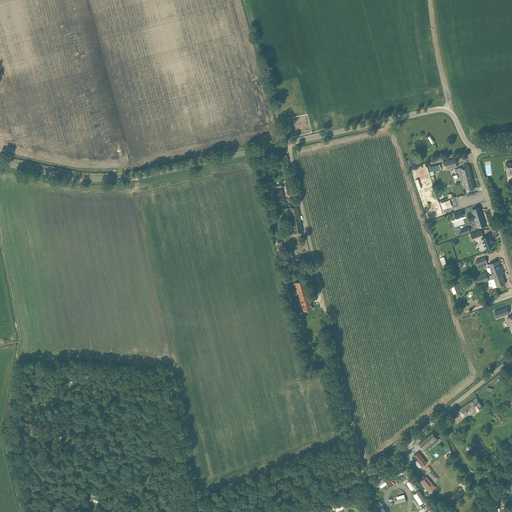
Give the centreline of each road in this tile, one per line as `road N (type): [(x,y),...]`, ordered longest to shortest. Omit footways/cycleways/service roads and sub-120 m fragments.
road 1 (unclassified): [(288,143),(103,180),(0,162)]
road 2 (unclassified): [(476,148),(441,109),(288,143)]
road 3 (unclassified): [(324,311),(288,143)]
road 4 (track): [(366,475),(324,311)]
road 5 (track): [(196,511),(167,368)]
road 6 (track): [(44,467),(179,419)]
road 7 (unclassified): [(511,276),(476,148)]
